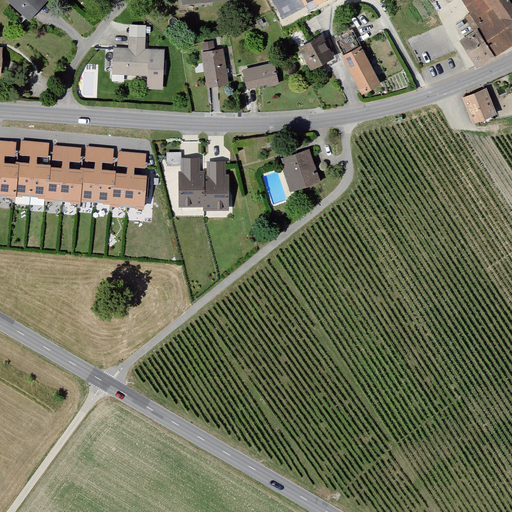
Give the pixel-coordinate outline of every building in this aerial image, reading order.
[(47,0),(5,0),(29,21),(47,0)] [(303,0),(308,11),(327,0),(303,0)] [(486,0),(461,0),(468,12),(473,9),(476,14),(490,6),(486,0)] [(511,7),(507,0),(486,0),(490,6),(511,43),(511,7)] [(511,43),(490,6),(476,14),(473,9),(468,12),(462,16),(471,30),(474,28),(490,54),(511,43)] [(144,24),(130,24),(129,50),(112,49),(111,76),(147,77),(146,90),(162,91),(164,48),(143,47),(144,24)] [(474,28),(471,30),(457,38),(472,65),(490,54),(474,28)] [(330,59),(318,35),(296,45),(307,69),(330,59)] [(212,49),(214,49),(212,41),(202,43),(204,50),(212,49)] [(377,85),(359,46),(340,55),(358,94),(377,85)] [(204,50),(200,51),(205,86),(227,83),(221,47),(214,49),(212,49),(204,50)] [(271,64),(241,71),(245,89),(264,85),(265,89),(276,86),(271,64)] [(488,84),(459,96),(471,123),(500,110),(488,84)] [(148,153),(0,140),(0,194),(144,206),(148,153)] [(178,152),(164,152),(164,167),(178,167),(178,157),(178,152)] [(309,152),(279,159),(288,192),(318,184),(309,152)] [(198,157),(178,157),(178,167),(177,207),(204,207),(204,168),(197,168),(198,157)] [(204,161),(204,168),(204,207),(204,210),(228,210),(228,179),(228,174),(223,174),(223,167),(223,161),(204,161)] [(234,167),(223,167),(223,174),(228,174),(228,179),(234,178),(234,167)]
